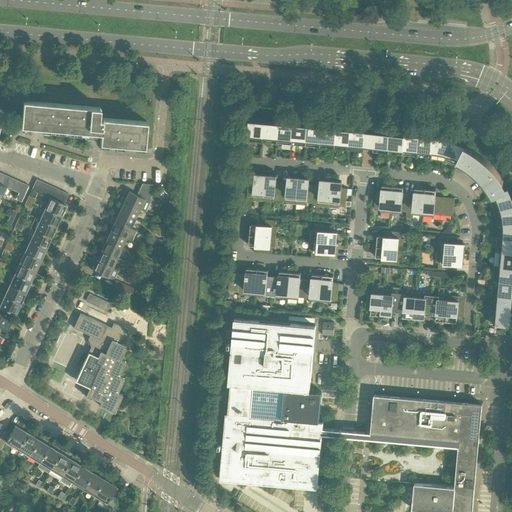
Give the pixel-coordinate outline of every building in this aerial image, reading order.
[(21,126),(62,129),(65,104),(23,101),(21,126)] [(92,138),(100,139),(102,119),(99,119),(100,107),(65,104),(62,129),(88,132),(88,135),(93,135),(92,138)] [(248,139),(263,140),(264,122),(250,121),(250,118),(242,117),(242,120),(250,121),(248,139)] [(102,118),(102,119),(100,139),(100,143),(144,147),(147,122),(102,118)] [(263,140),(277,142),(279,124),(264,122),(263,140)] [(277,142),(291,143),(293,125),(279,124),(277,142)] [(291,143),(306,144),(307,126),(293,125),(291,143)] [(306,144),(320,146),(322,128),(307,126),(306,144)] [(320,146),(334,147),(336,129),(322,128),(320,146)] [(334,147),(349,148),(350,130),(336,129),(334,147)] [(367,150),(373,150),(375,132),(369,132),(350,130),(349,148),(367,150)] [(375,132),(373,150),(389,152),(390,134),(375,132)] [(389,152),(403,153),(404,135),(390,134),(389,152)] [(403,153),(417,154),(419,136),(404,135),(403,153)] [(417,154),(431,156),(433,138),(429,137),(419,136),(417,154)] [(442,157),(445,158),(450,142),(435,138),(433,138),(431,156),(435,156),(438,157),(442,157)] [(454,161),(456,162),(464,146),(450,142),(445,158),(449,159),(452,160),(454,161)] [(491,196),(491,197),(508,189),(506,185),(504,181),(502,179),(500,176),(498,173),(496,170),(493,167),(490,164),(487,161),(485,159),(482,156),(478,154),(475,152),(472,150),(469,148),(465,146),(464,146),(456,162),(458,163),(467,168),(475,175),(483,183),(484,184),(485,183),(490,189),(494,195),(491,196)] [(253,200),(264,201),(266,175),(255,174),(255,180),(249,179),(247,197),(253,198),(253,200)] [(274,200),(280,200),(282,183),(276,182),(276,176),(266,175),(264,201),(274,202),(274,200)] [(2,186),(6,187),(7,188),(12,178),(7,176),(2,186)] [(285,203),(296,204),(299,178),(288,177),(287,183),(282,183),(280,200),(286,201),(285,203)] [(12,178),(7,188),(13,191),(18,181),(12,178)] [(307,203),(313,203),(314,185),(309,185),(309,179),(299,178),(296,204),(307,205),(307,203)] [(31,190),(37,192),(42,182),(36,179),(31,190)] [(318,206),(329,207),(331,181),(321,180),(320,186),(314,185),(313,203),(318,204),(318,206)] [(18,181),(13,191),(18,193),(23,183),(18,181)] [(331,181),(329,207),(339,208),(340,206),(346,206),(347,188),(341,188),(342,182),(331,181)] [(37,192),(42,195),(47,184),(42,182),(37,192)] [(23,183),(18,193),(24,196),(29,186),(23,183)] [(42,195),(47,197),(52,186),(47,184),(42,195)] [(380,212),(390,213),(393,186),(382,185),(381,191),(375,191),(374,209),(380,209),(380,212)] [(47,197),(50,198),(53,199),(58,189),(52,186),(47,197)] [(401,211),(407,212),(408,194),(403,193),(403,187),(393,186),(390,213),(401,214),(401,211)] [(121,197),(120,200),(139,209),(141,210),(145,212),(150,202),(148,201),(152,193),(140,188),(136,195),(128,192),(125,198),(121,197)] [(412,215),(423,216),(425,189),(415,188),(414,194),(408,194),(407,212),(413,212),(412,215)] [(58,189),(53,199),(58,202),(63,191),(58,189)] [(425,189),(423,216),(433,217),(434,215),(453,216),(454,209),(455,198),(440,197),(435,196),(436,190),(425,189)] [(496,207),(496,210),(511,205),(511,198),(511,197),(510,193),(508,189),(491,197),(493,201),(494,203),(496,207)] [(58,202),(64,204),(69,194),(63,191),(58,202)] [(24,196),(18,193),(16,199),(21,202),(24,196)] [(29,196),(26,200),(33,204),(36,199),(29,196)] [(50,198),(47,204),(44,202),(42,202),(39,207),(41,208),(45,209),(61,217),(66,205),(64,204),(58,202),(53,199),(50,198)] [(33,204),(26,200),(24,205),(31,209),(33,204)] [(122,205),(119,211),(135,219),(139,209),(120,200),(118,202),(119,203),(119,202),(122,205)] [(498,219),(499,223),(511,221),(511,205),(496,210),(497,210),(498,214),(498,216),(498,219)] [(45,209),(40,219),(56,227),(61,217),(45,209)] [(112,217),(111,219),(130,229),(135,219),(119,211),(116,218),(112,217)] [(19,217),(16,222),(23,225),(26,221),(19,217)] [(30,228),(35,230),(51,238),(56,227),(40,219),(35,217),(30,228)] [(113,225),(110,231),(126,239),(126,238),(132,241),(136,231),(130,229),(111,219),(109,222),(110,222),(113,225)] [(250,224),(249,235),(276,237),(277,227),(275,226),(275,220),(257,219),(256,225),(250,224)] [(499,234),(499,237),(511,237),(511,221),(499,223),(499,226),(499,228),(499,231),(499,234)] [(23,225),(16,222),(14,227),(21,230),(23,225)] [(311,230),(310,240),(336,243),(337,236),(337,232),(331,232),(332,226),(314,224),(313,230),(311,230)] [(35,230),(30,241),(46,249),(51,238),(35,230)] [(377,236),(376,246),(403,249),(404,238),(401,238),(402,232),(384,230),(383,236),(377,236)] [(103,236),(101,239),(121,248),(126,239),(110,231),(107,237),(103,237),(103,236)] [(276,237),(249,235),(249,245),(255,246),(254,252),(272,254),(273,248),(275,248),(276,237)] [(438,241),(437,252),(463,254),(464,244),(458,243),(459,237),(441,235),(440,242),(438,241)] [(511,237),(499,237),(498,251),(511,252),(511,237)] [(8,239),(6,244),(13,247),(16,243),(8,239)] [(104,244),(101,250),(117,258),(121,248),(101,239),(100,242),(101,242),(104,244)] [(336,243),(310,240),(309,251),(311,251),(311,257),(329,259),(329,253),(335,253),(336,243)] [(30,241),(25,252),(32,256),(41,260),(46,249),(30,241)] [(13,247),(6,244),(4,249),(11,252),(13,247)] [(403,249),(376,246),(375,257),(381,258),(381,264),(399,265),(399,259),(402,259),(403,249)] [(94,256),(92,259),(112,267),(117,258),(101,250),(98,257),(94,256)] [(511,252),(498,251),(496,265),(511,266),(511,252)] [(25,252),(20,263),(36,271),(41,260),(32,256),(25,252)] [(463,254),(437,252),(436,263),(438,263),(438,269),(456,271),(456,264),(462,265),(463,254)] [(112,267),(92,259),(91,261),(92,262),(92,261),(95,264),(92,271),(113,280),(118,270),(112,267)] [(20,263),(15,274),(31,282),(36,271),(20,263)] [(511,266),(496,265),(495,280),(511,281),(511,266)] [(244,295),(255,296),(257,269),(247,268),(246,274),(230,273),(228,291),(245,292),(244,295)] [(266,294),(272,295),(273,277),(267,276),(268,270),(257,269),(255,296),(266,297),(266,294)] [(277,298),(288,299),(290,272),(279,271),(279,277),(273,277),(272,295),(277,295),(277,298)] [(298,297),(304,298),(306,280),(300,279),(301,273),(290,272),(288,299),(298,300),(298,297)] [(15,274),(10,285),(26,292),(31,282),(15,274)] [(310,301),(320,302),(323,275),(312,274),(311,280),(306,280),(304,298),(310,298),(310,301)] [(323,275),(320,302),(331,303),(331,300),(337,301),(339,283),(333,282),(333,276),(323,275)] [(134,289),(115,280),(113,287),(131,295),(134,289)] [(511,281),(495,280),(494,294),(511,296),(511,292),(511,281)] [(10,285),(4,296),(21,303),(26,292),(10,285)] [(383,289),(381,315),(391,316),(392,310),(398,311),(399,293),(400,286),(393,286),(393,290),(383,289)] [(370,314),(381,315),(383,289),(373,288),(373,290),(366,290),(365,308),(371,308),(370,314)] [(403,317),(414,318),(416,292),(405,291),(405,293),(399,293),(398,311),(404,311),(403,317)] [(86,300),(109,311),(113,302),(90,292),(86,300)] [(425,313),(431,314),(432,296),(426,295),(427,293),(416,292),(414,318),(424,319),(425,313)] [(436,320),(446,321),(449,295),(438,294),(438,296),(432,296),(431,314),(436,314),(436,320)] [(494,294),(492,308),(510,310),(511,296),(494,294)] [(449,295),(446,321),(457,322),(457,316),(464,317),(465,299),(459,298),(459,296),(449,295)] [(21,303),(4,296),(0,305),(0,307),(15,315),(21,303)] [(510,310),(492,308),(491,323),(509,325),(510,310)] [(74,327),(73,328),(90,335),(88,339),(91,347),(88,352),(75,381),(89,387),(89,388),(85,396),(91,399),(92,397),(101,401),(99,405),(99,406),(114,413),(122,395),(117,393),(124,379),(119,376),(122,368),(125,362),(120,360),(127,346),(122,344),(126,334),(128,330),(113,323),(111,327),(110,330),(106,329),(107,326),(85,315),(81,314),(80,313),(78,318),(74,327)] [(2,315),(0,317),(0,327),(6,331),(12,323),(2,315)] [(222,463),(220,480),(222,480),(235,481),(237,481),(243,482),(244,482),(251,483),(293,486),(317,488),(318,477),(322,435),(322,434),(322,433),(323,429),(323,428),(323,422),(319,421),(322,392),(310,391),(310,390),(310,383),(310,382),(311,376),(311,375),(312,367),(312,362),(316,326),(234,319),(233,331),(230,368),(229,384),(231,384),(231,385),(228,411),(228,413),(226,413),(222,463)] [(324,322),(323,328),(322,335),(333,336),(334,323),(324,322)] [(322,433),(322,434),(347,437),(370,439),(458,447),(458,448),(455,487),(415,483),(414,483),(414,490),(412,507),(412,509),(413,509),(442,511),(472,511),(482,404),(374,395),(371,433),(348,430),(323,428),(323,429),(322,433)] [(12,445),(18,449),(28,434),(15,426),(9,436),(3,433),(0,438),(0,449),(5,442),(12,446),(12,445)] [(18,449),(29,456),(39,440),(38,440),(35,438),(28,434),(18,449)] [(29,456),(40,462),(49,447),(45,444),(39,440),(29,456)] [(40,462),(51,469),(60,453),(56,451),(49,447),(40,462)] [(51,469),(61,475),(70,460),(67,458),(60,453),(51,469)] [(61,475),(72,482),(81,466),(78,464),(71,460),(70,460),(61,475)] [(375,474),(370,474),(369,503),(381,503),(384,460),(376,460),(375,474)] [(72,482),(83,489),(92,473),(88,471),(81,466),(72,482)] [(83,489),(94,495),(103,480),(103,479),(103,480),(99,477),(92,473),(83,489)] [(103,480),(94,495),(100,499),(99,500),(100,500),(97,504),(104,509),(102,511),(111,511),(117,502),(110,498),(116,488),(103,480)]
